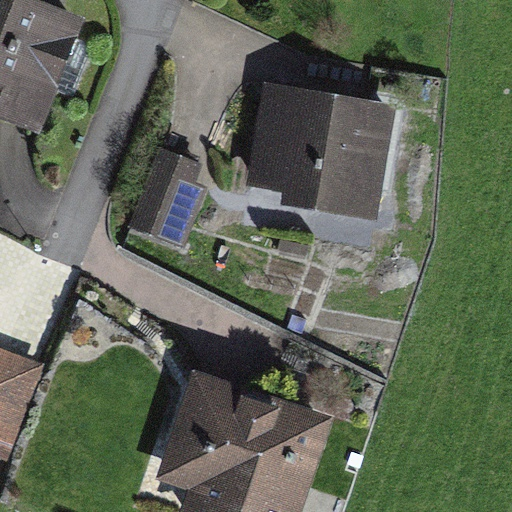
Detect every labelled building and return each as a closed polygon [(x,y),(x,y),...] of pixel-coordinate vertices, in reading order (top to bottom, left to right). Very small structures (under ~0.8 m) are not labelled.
[(0,0),(0,123),(41,140),(87,21),(41,4),(42,0),(0,0)] [(398,111),(264,85),(245,190),(284,198),(281,208),(379,223),(398,111)] [(203,166),(158,148),(128,230),(184,251),(207,191),(195,186),(203,166)] [(0,465),(2,459),(8,460),(45,366),(0,350),(0,465)] [(303,511),(334,420),(194,372),(155,483),(190,493),(183,511),(303,511)]
